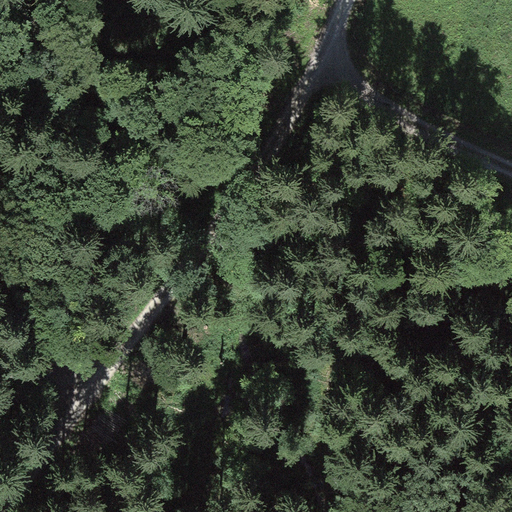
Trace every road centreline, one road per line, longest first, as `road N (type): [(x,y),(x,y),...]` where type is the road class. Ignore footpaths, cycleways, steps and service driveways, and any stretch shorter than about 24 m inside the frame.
road 1 (track): [(348,0),(311,82),(253,177),(3,511)]
road 2 (track): [(311,82),(511,167)]
